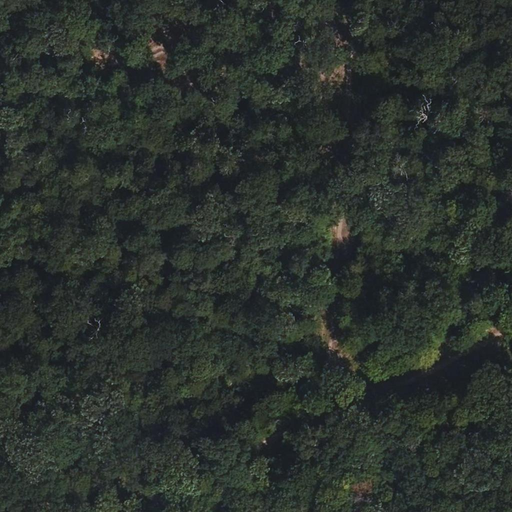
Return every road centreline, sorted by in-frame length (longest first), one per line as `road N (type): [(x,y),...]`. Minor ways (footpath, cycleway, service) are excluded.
road 1 (track): [(321,511),(357,0)]
road 2 (track): [(0,87),(126,65),(270,0)]
road 3 (unknown): [(0,137),(75,0)]
